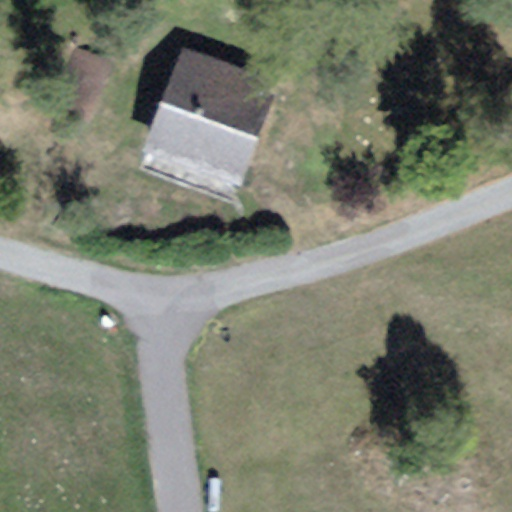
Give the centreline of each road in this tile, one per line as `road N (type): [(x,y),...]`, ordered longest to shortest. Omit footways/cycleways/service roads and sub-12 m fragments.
road 1 (residential): [(511,198),(177,314)]
road 2 (residential): [(177,314),(199,511)]
road 3 (residential): [(177,314),(0,258)]
